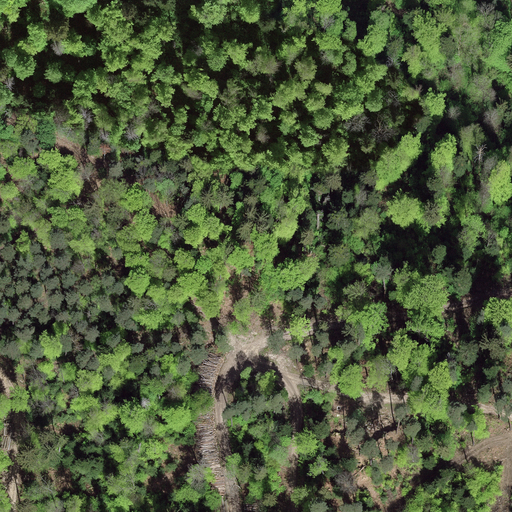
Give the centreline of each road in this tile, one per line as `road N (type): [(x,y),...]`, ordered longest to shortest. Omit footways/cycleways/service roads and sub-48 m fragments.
road 1 (track): [(294,511),(293,393),(275,370),(240,353),(251,342),(288,329),(511,296)]
road 2 (track): [(275,370),(511,417)]
road 3 (track): [(240,353),(219,407),(234,511)]
road 4 (track): [(511,31),(440,26),(371,0)]
road 5 (track): [(13,511),(17,414),(0,371)]
